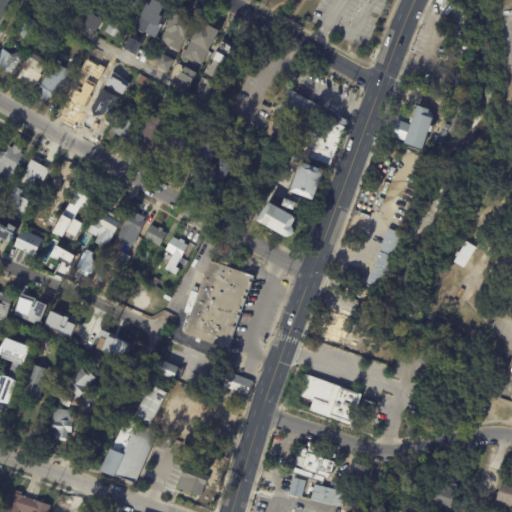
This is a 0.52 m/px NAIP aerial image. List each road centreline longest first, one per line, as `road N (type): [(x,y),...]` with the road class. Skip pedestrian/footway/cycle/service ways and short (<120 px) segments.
road 1 (secondary): [(413,0),(271,378),(231,511)]
road 2 (residential): [(311,275),(0,102)]
road 3 (tertiary): [(431,450),(379,454),(259,416)]
road 4 (residential): [(379,86),(224,0)]
road 5 (residential): [(165,511),(0,453)]
road 6 (residential): [(0,262),(157,331)]
